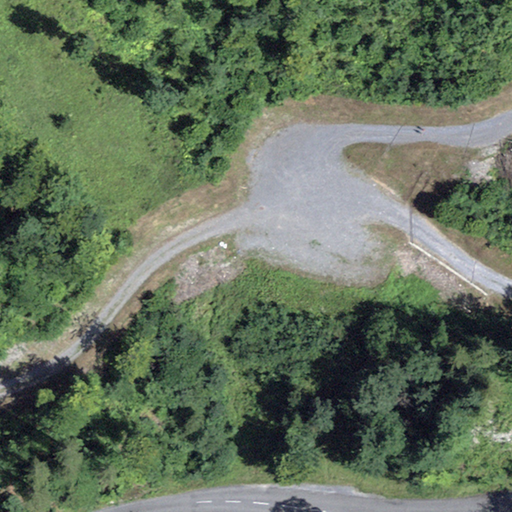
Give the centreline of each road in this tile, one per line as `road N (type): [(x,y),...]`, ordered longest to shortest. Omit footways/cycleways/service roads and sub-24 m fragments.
road 1 (track): [(316,159),(250,212),(170,245),(95,338),(55,366),(0,387)]
road 2 (track): [(511,284),(457,259),(316,159)]
road 3 (tertiary): [(118,511),(205,500),(335,511)]
road 4 (track): [(316,159),(361,136),(470,134),(511,122)]
